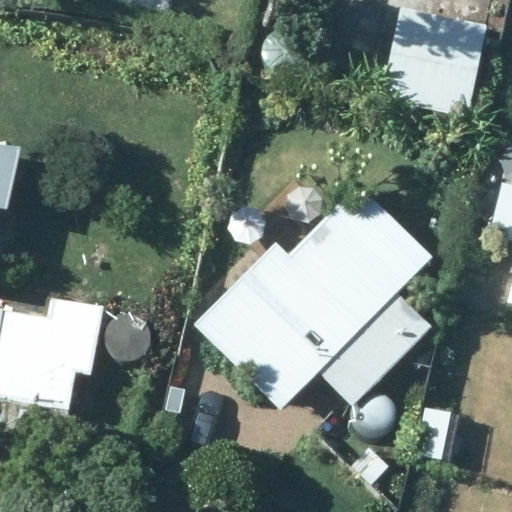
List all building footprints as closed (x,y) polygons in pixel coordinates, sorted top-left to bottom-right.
[(402,8),(382,98),(464,116),(484,26),(402,8)] [(0,144),(0,209),(5,211),(18,146),(0,144)] [(511,305),(511,186),(499,183),(485,234),(511,241),(511,282),(506,304),(511,305)] [(351,408),(430,328),(395,293),(430,257),(368,196),(354,212),(343,202),(286,260),(271,245),(193,324),(282,412),(317,374),(351,408)] [(0,431),(62,442),(74,371),(92,374),(103,308),(48,299),(45,318),(0,310),(0,431)] [(348,465),(369,485),(388,468),(367,447),(348,465)]
